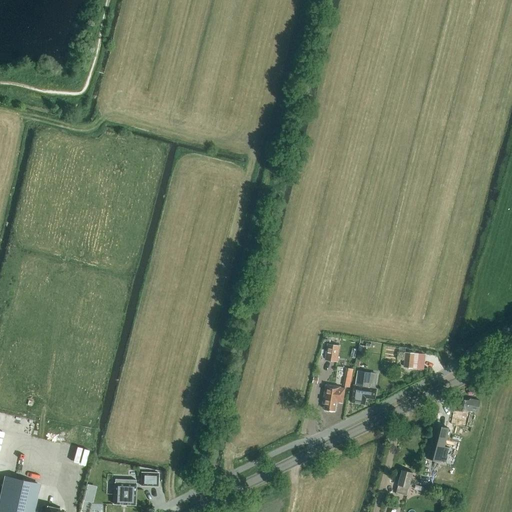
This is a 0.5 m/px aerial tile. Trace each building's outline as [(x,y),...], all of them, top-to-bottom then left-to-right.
[(397,360),(399,346),(386,343),(384,358),(397,360)] [(337,362),(340,346),(327,344),(325,360),(337,362)] [(413,368),(415,353),(405,352),(404,367),(413,368)] [(370,387),(372,373),(358,371),(356,386),(354,386),(351,402),(365,404),(366,399),(375,400),(376,388),(370,387)] [(326,385),(322,404),(325,404),(325,409),(335,411),(337,402),(339,403),(341,387),(326,385)] [(470,401),(460,399),(459,403),(456,402),(451,424),(467,427),(470,414),(467,413),(468,411),(478,413),(480,402),(470,399),(470,401)] [(436,423),(427,455),(446,460),(450,445),(444,444),(449,426),(436,423)] [(36,447),(38,442),(12,433),(10,439),(36,447)] [(62,456),(81,459),(84,443),(65,440),(62,456)] [(407,496),(409,488),(413,472),(402,470),(396,493),(407,496)] [(158,486),(159,473),(141,472),(141,486),(158,486)] [(0,511),(30,511),(37,481),(7,474),(0,508),(0,511)] [(115,483),(114,504),(134,505),(135,484),(115,483)]
